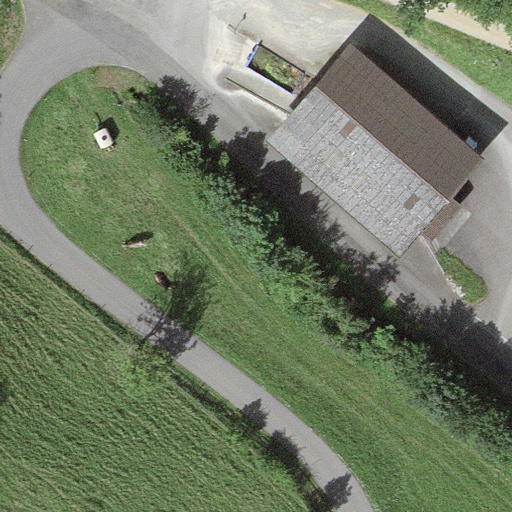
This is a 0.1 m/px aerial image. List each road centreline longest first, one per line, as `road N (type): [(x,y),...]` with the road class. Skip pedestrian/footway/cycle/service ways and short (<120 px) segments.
road 1 (residential): [(77,19),(511,373)]
road 2 (residential): [(355,511),(327,469),(22,225),(0,180)]
road 3 (residential): [(0,121),(14,84),(77,19)]
